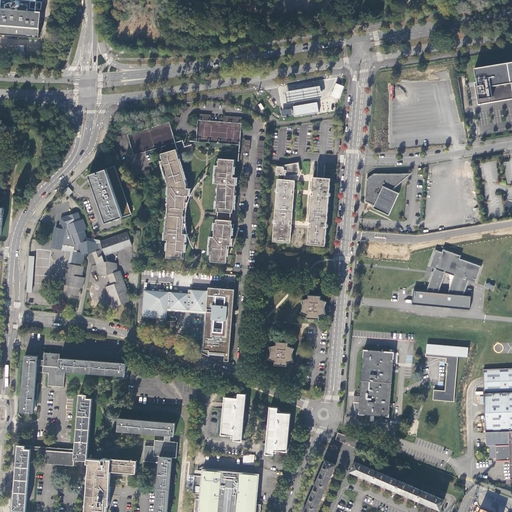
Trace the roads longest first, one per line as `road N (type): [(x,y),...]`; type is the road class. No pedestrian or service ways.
road 1 (unclassified): [(352,159),(325,407)]
road 2 (primary): [(116,97),(361,59)]
road 3 (residential): [(12,316),(128,333),(240,377)]
road 4 (primary): [(358,39),(195,66)]
road 5 (unclassified): [(511,143),(352,159)]
road 6 (primary): [(511,13),(358,39)]
road 7 (primary): [(361,59),(511,35)]
road 8 (tertiary): [(195,66),(116,66),(95,27)]
